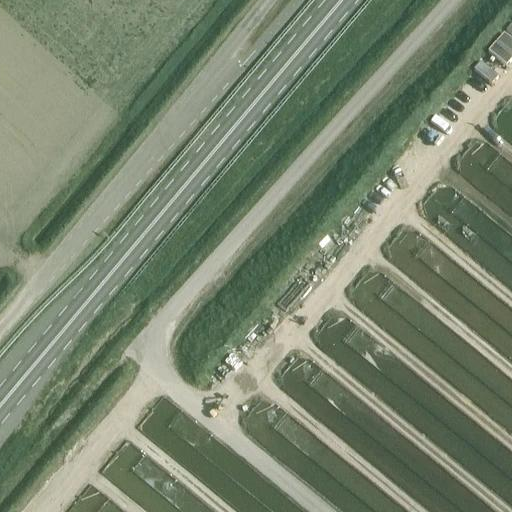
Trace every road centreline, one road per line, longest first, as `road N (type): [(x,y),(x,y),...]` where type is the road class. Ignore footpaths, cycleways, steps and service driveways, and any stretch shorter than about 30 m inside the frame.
road 1 (primary): [(0,408),(344,0)]
road 2 (unclassified): [(0,332),(270,0)]
